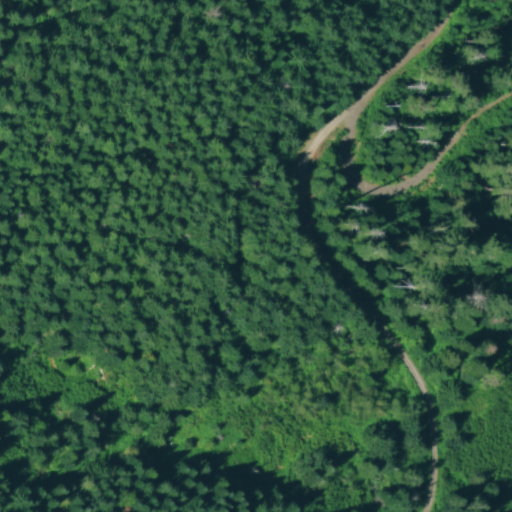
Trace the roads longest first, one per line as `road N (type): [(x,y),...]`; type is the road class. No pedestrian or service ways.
road 1 (residential): [(457,0),(442,25),(303,143),(290,196),(320,261),(407,355),(435,398),(445,454),(430,511)]
road 2 (track): [(337,115),(339,159),(351,178),(395,190),(425,176),(511,93)]
